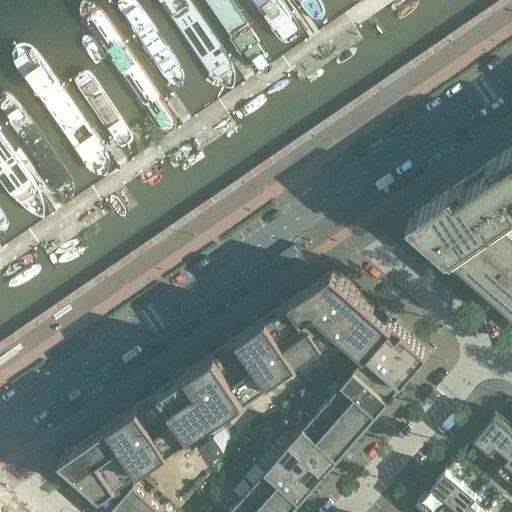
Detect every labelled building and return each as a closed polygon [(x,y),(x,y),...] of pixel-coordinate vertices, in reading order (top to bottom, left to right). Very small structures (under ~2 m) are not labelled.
[(109,0),(191,118),(213,104),(141,0),(109,0)] [(156,0),(223,97),(244,82),(188,0),(156,0)] [(202,0),(254,75),(276,60),(234,0),(202,0)] [(249,0),(286,53),(308,38),(281,0),(249,0)] [(295,0),(318,32),(339,17),(327,0),(295,0)] [(342,0),(349,10),(363,0),(342,0)] [(78,21),(159,140),(181,125),(100,6),(78,21)] [(46,43),(128,162),(149,147),(68,28),(46,43)] [(4,49),(96,184),(118,169),(25,34),(4,49)] [(0,111),(64,205),(86,190),(0,64),(0,111)] [(0,179),(33,227),(54,212),(0,132),(0,179)] [(511,223),(506,218),(511,213),(511,145),(414,212),(414,219),(511,305),(511,223)] [(0,247),(1,249),(23,234),(0,200),(0,247)] [(217,413),(340,328),(361,347),(367,352),(401,383),(428,351),(333,268),(61,455),(102,491),(230,432),(217,413)] [(367,352),(357,363),(353,367),(388,397),(401,383),(367,352)] [(357,363),(351,358),(347,362),(353,368),(353,367),(357,363)] [(353,368),(344,377),(341,381),(376,411),(388,397),(353,367),(353,368)] [(344,377),(338,372),(334,377),(340,382),(341,381),(344,377)] [(340,382),(332,392),(328,395),(363,426),(376,411),(341,381),(340,382)] [(332,392),(325,386),(321,391),(327,396),(328,395),(332,392)] [(327,396),(319,406),(316,409),(350,440),(363,426),(328,395),(327,396)] [(319,406),(313,401),(309,405),(315,411),(316,409),(319,406)] [(315,411),(306,421),(303,424),(338,454),(350,440),(316,409),(315,411)] [(501,457),(511,445),(511,424),(496,411),(475,434),(501,457)] [(306,421),(300,415),(296,420),(302,425),(303,424),(306,421)] [(302,425),(293,435),(291,438),(325,468),(338,454),(303,424),(302,425)] [(293,435),(287,430),(283,434),(289,440),(291,438),(293,435)] [(289,440),(281,450),(278,452),(313,483),(325,468),(291,438),(289,440)] [(281,450),(274,444),(270,449),(276,454),(278,452),(281,450)] [(511,477),(511,474),(511,445),(501,457),(496,464),(511,477)] [(276,454),(268,464),(266,466),(300,497),(313,483),(278,452),(276,454)] [(268,464),(262,459),(258,464),(264,469),(266,466),(268,464)] [(264,469),(255,479),(253,481),(288,511),(300,497),(266,466),(264,469)] [(430,511),(460,478),(447,466),(417,500),(430,511)] [(255,479),(249,473),(245,478),(251,483),(253,481),(255,479)] [(174,511),(135,478),(114,501),(126,511),(174,511)] [(430,511),(454,511),(468,497),(474,490),(460,478),(430,511)] [(251,483),(242,493),(241,495),(260,511),(287,511),(288,511),(253,481),(251,483)] [(242,493),(236,488),(232,492),(238,497),(241,495),(242,493)] [(238,497),(230,507),(228,509),(231,511),(260,511),(241,495),(238,497)] [(481,511),(483,510),(468,497),(454,511),(481,511)] [(230,507),(224,502),(220,507),(226,511),(228,509),(230,507)]
